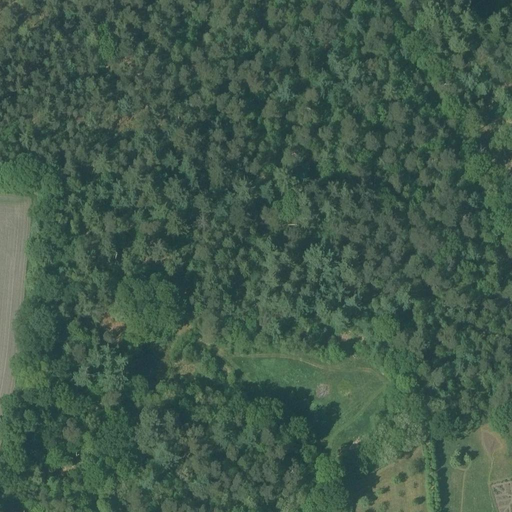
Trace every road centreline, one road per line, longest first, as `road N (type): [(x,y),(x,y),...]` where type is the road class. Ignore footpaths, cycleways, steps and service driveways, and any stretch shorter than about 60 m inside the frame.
road 1 (track): [(34,192),(65,182),(98,184),(239,235),(306,237),(461,172)]
road 2 (track): [(511,287),(384,0)]
road 3 (track): [(442,0),(464,53),(511,104)]
